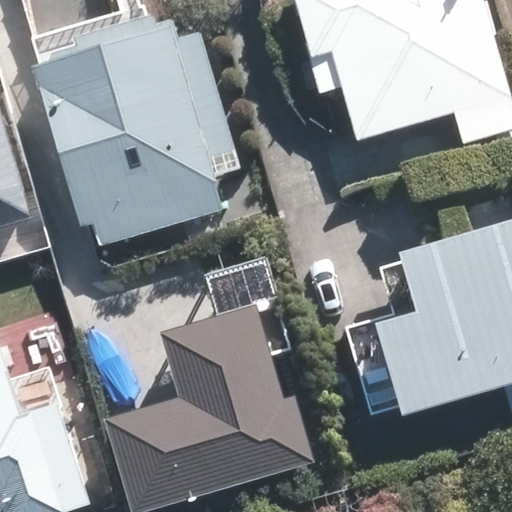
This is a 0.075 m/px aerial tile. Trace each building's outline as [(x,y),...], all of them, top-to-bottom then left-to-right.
[(453,157),(511,139),(511,121),(474,0),(276,0),(309,106),(328,100),(344,153),(442,123),(453,157)] [(139,11),(12,49),(76,259),(218,216),(208,186),(234,178),(188,24),(147,37),(139,11)] [(0,235),(23,228),(0,151),(0,235)] [(507,434),(511,432),(511,231),(366,274),(380,324),(334,337),(364,438),(497,399),(507,434)] [(92,433),(115,511),(171,511),(304,473),(284,406),(267,411),(240,320),(146,348),(166,412),(92,433)] [(0,511),(75,511),(40,392),(1,404),(0,399),(0,511)]
